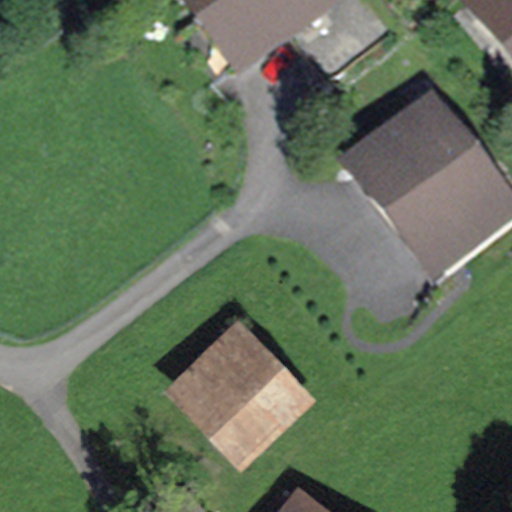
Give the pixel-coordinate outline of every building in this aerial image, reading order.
[(186,0),(269,93),(358,14),(346,0),(186,0)] [(511,5),(437,72),(511,155),(511,5)] [(329,195),(423,309),(511,235),(511,228),(421,119),(329,195)] [(150,370),(228,449),(297,382),(219,302),(150,370)] [(209,511),(183,484),(154,511),(209,511)]
